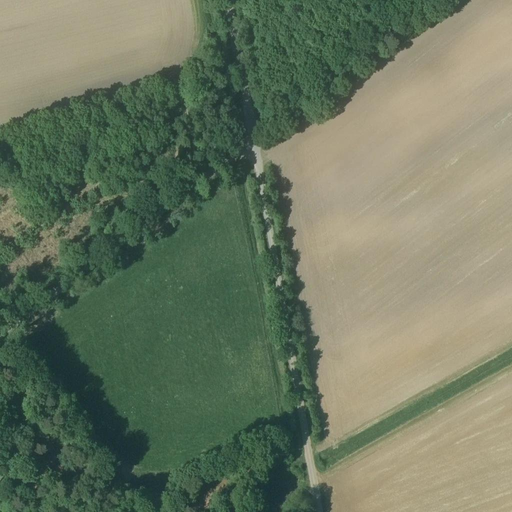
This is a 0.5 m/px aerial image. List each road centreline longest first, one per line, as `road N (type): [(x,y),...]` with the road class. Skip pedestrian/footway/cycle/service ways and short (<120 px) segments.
road 1 (unclassified): [(252,137),(321,511)]
road 2 (unclassified): [(252,137),(0,327)]
road 3 (unclassified): [(226,0),(252,137)]
